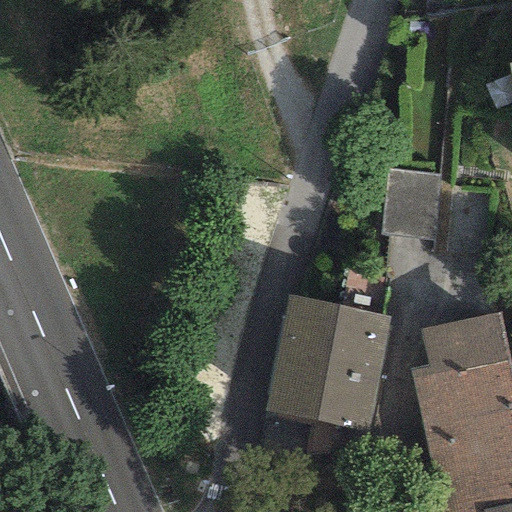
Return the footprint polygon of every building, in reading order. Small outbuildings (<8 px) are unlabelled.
[(384,221),(427,229),(437,176),(394,168),(384,221)] [(275,355),(377,377),(389,319),(287,298),(275,355)] [(511,379),(498,313),(418,331),(425,365),(407,368),(437,511),(479,511),(479,509),(511,502),(511,379)] [(377,377),(275,355),(263,413),(364,434),(377,377)] [(511,511),(511,502),(479,509),(479,511),(511,511)]
